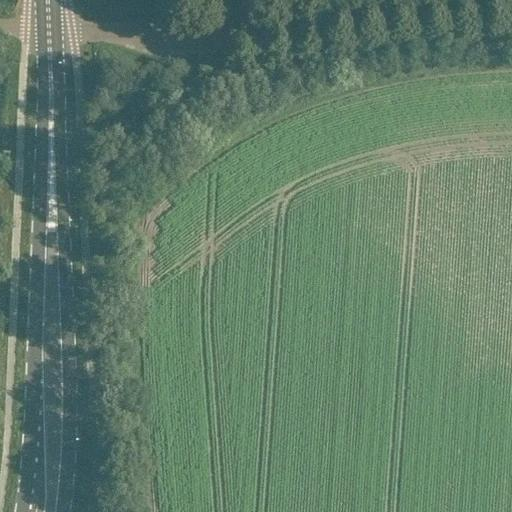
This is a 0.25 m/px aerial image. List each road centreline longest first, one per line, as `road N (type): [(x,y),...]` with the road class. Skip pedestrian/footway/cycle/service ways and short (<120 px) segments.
road 1 (unclassified): [(511,15),(169,37),(47,32)]
road 2 (secondary): [(62,511),(70,401),(63,236),(50,165)]
road 3 (secondary): [(50,165),(39,235),(28,511)]
road 4 (secondary): [(50,165),(47,32)]
